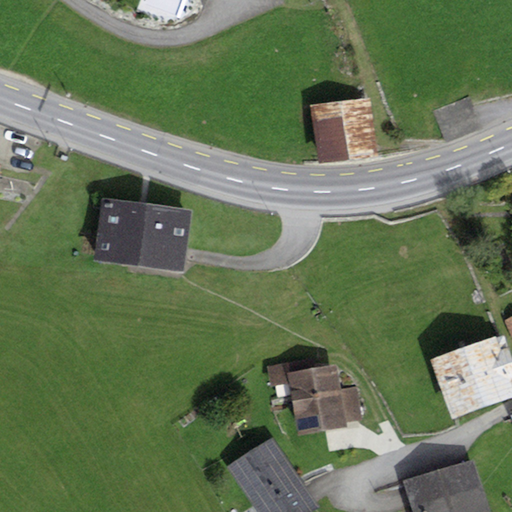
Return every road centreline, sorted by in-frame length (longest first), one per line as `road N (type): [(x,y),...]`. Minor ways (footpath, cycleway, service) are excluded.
road 1 (primary): [(0,100),(201,171),(286,191),(408,182),(511,145)]
road 2 (residential): [(511,409),(342,489)]
